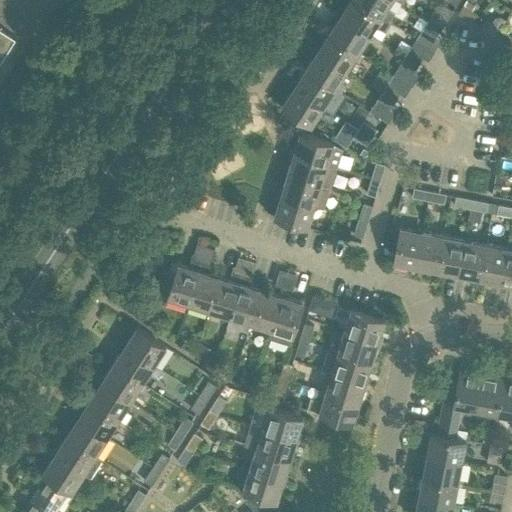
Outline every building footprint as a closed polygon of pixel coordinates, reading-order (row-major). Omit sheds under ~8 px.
[(386,30),(391,21),(390,20),(390,19),(383,14),(360,0),(350,0),(341,14),(371,33),(376,25),(386,30)] [(390,19),(395,12),(387,7),(391,0),(360,0),(383,14),(390,19)] [(440,2),(429,19),(430,19),(442,27),(453,10),(440,2)] [(473,22),(479,13),(465,4),(459,13),(473,22)] [(359,51),(371,33),(341,14),(330,32),(359,51)] [(437,36),(443,27),(442,27),(430,19),(424,28),(437,36)] [(496,36),(501,28),(487,19),(482,27),(496,36)] [(0,62),(17,36),(6,29),(0,25),(0,62)] [(412,27),(409,32),(415,36),(418,31),(412,27)] [(420,32),(417,37),(435,49),(442,39),(437,36),(424,28),(423,27),(420,32)] [(511,34),(501,28),(496,36),(510,45),(511,41),(511,34)] [(347,69),(359,51),(330,32),(318,50),(347,69)] [(400,41),(395,48),(405,55),(419,63),(423,57),(409,48),(410,48),(400,41)] [(341,92),(347,83),(341,79),(347,69),(318,50),(306,69),(335,87),(335,88),(341,92)] [(406,56),(401,64),(414,72),(419,64),(406,56)] [(323,105),(335,88),(335,87),(306,69),(295,86),(323,105)] [(387,84),(386,84),(387,85),(400,94),(405,97),(405,96),(412,85),(394,73),(387,84)] [(387,85),(383,92),(396,100),(400,94),(387,85)] [(282,106),(311,124),(323,105),(295,86),(282,106)] [(383,92),(378,100),(391,108),(396,100),(383,92)] [(359,129),(373,138),(378,129),(364,121),(359,129)] [(354,137),(368,146),(373,138),(359,129),(354,137)] [(337,167),(343,148),(334,142),(300,132),(294,153),(337,167)] [(331,187),(337,167),(294,153),(287,174),(331,187)] [(372,178),(381,181),(386,165),(377,162),(372,178)] [(504,184),(506,175),(498,173),(496,182),(504,184)] [(324,208),(331,187),(287,174),(281,194),(314,205),(324,208)] [(376,196),(381,181),(372,178),(367,193),(376,196)] [(428,200),(430,191),(414,188),(413,197),(428,200)] [(430,191),(428,200),(445,203),(447,194),(430,191)] [(308,226),(314,205),(281,194),(274,216),(308,226)] [(470,208),(472,199),(456,196),(455,205),(470,208)] [(472,199),(470,208),(487,211),(488,202),(472,199)] [(359,219),(368,222),(373,206),(364,203),(359,219)] [(511,216),(511,206),(500,204),(498,214),(511,216)] [(363,237),(368,222),(359,219),(354,234),(363,237)] [(416,265),(422,231),(400,226),(394,255),(393,260),(416,265)] [(436,269),(443,235),(422,231),(416,265),(436,269)] [(458,273),(464,239),(443,235),(436,269),(458,273)] [(479,277),(486,243),(464,239),(458,273),(479,277)] [(189,303),(206,247),(207,246),(197,243),(193,258),(193,259),(190,266),(178,262),(174,274),(163,270),(156,292),(167,296),(189,303)] [(500,281),(507,247),(486,243),(479,277),(500,281)] [(210,264),(215,249),(207,246),(206,247),(189,303),(209,309),(220,275),(207,272),(210,264)] [(388,261),(394,255),(385,246),(382,255),(388,261)] [(511,283),(511,248),(507,247),(500,281),(511,283)] [(230,315),(248,259),(238,256),(231,279),(220,275),(209,309),(230,315)] [(251,322),(262,288),(249,284),(256,262),(248,259),(230,315),(230,316),(227,324),(247,331),(250,322),(251,322)] [(284,287),(289,271),(280,269),(275,284),(284,287)] [(289,271),(284,287),(293,289),(297,274),(289,271)] [(271,328),(282,294),(262,288),(251,322),(271,328)] [(290,344),(298,316),(303,301),(282,294),(271,328),(268,337),(290,344)] [(325,300),(313,296),(309,308),(321,312),(325,300)] [(345,329),(379,339),(385,318),(352,308),(345,329)] [(300,339),(309,342),(314,325),(305,323),(300,339)] [(124,345),(154,364),(166,346),(137,326),(124,345)] [(372,360),(379,339),(345,329),(339,350),(372,360)] [(305,356),(309,342),(300,339),(295,353),(305,356)] [(201,343),(195,355),(209,362),(214,349),(201,343)] [(142,382),(154,364),(124,345),(113,363),(142,382)] [(339,350),(329,347),(323,367),(332,370),(366,380),(372,360),(339,350)] [(280,378),(289,380),(294,364),(285,362),(280,378)] [(130,401),(142,382),(113,363),(101,382),(130,401)] [(448,378),(438,433),(455,436),(462,405),(476,408),(483,373),(460,369),(458,380),(448,378)] [(359,401),(366,380),(332,370),(326,391),(359,401)] [(496,412),(503,377),(483,373),(476,408),(496,412)] [(511,379),(503,377),(496,412),(511,415),(511,379)] [(284,396),(289,380),(280,378),(275,393),(284,396)] [(200,394),(208,399),(217,385),(209,380),(200,394)] [(119,419),(130,401),(101,382),(89,400),(119,419)] [(352,423),(359,401),(326,391),(319,413),(352,423)] [(199,413),(208,399),(200,394),(191,408),(199,413)] [(218,414),(226,401),(219,396),(210,409),(218,414)] [(296,438),(303,416),(269,406),(271,399),(260,396),(251,424),(296,438)] [(107,437),(119,419),(89,400),(77,418),(107,437)] [(209,428),(218,414),(210,409),(201,423),(209,428)] [(176,430),(185,435),(193,422),(185,417),(176,430)] [(96,455),(107,437),(77,418),(66,436),(96,455)] [(290,458),(296,438),(251,424),(245,444),(256,448),(290,458)] [(176,449),(185,435),(176,430),(167,444),(176,449)] [(427,454),(462,461),(466,439),(455,436),(438,433),(431,432),(427,454)] [(186,446),(194,451),(203,437),(195,433),(186,446)] [(102,459),(96,455),(66,436),(54,454),(84,473),(90,477),(102,459)] [(489,452),(502,455),(503,446),(491,444),(489,452)] [(185,465),(194,451),(186,446),(177,460),(185,465)] [(284,479),(290,458),(256,448),(250,469),(284,479)] [(500,464),(502,455),(489,452),(487,461),(500,464)] [(153,466),(161,472),(170,458),(162,453),(153,466)] [(71,492),(84,473),(54,454),(42,473),(47,476),(48,476),(69,489),(68,490),(71,492)] [(458,482),(462,461),(427,454),(423,475),(458,482)] [(152,485),(161,472),(153,466),(144,480),(152,485)] [(284,479),(250,469),(243,490),(247,491),(245,498),(255,511),(257,511),(258,510),(262,511),(281,511),(284,501),(277,499),(284,479)] [(494,482),(506,484),(508,475),(495,473),(494,482)] [(454,503),(458,482),(423,475),(419,496),(454,503)] [(24,511),(53,511),(68,490),(69,489),(48,476),(47,476),(24,511)] [(504,493),(506,484),(494,482),(492,491),(504,493)] [(129,502),(138,507),(146,494),(138,489),(129,502)] [(503,502),(504,493),(492,491),(490,500),(503,502)] [(451,511),(454,503),(419,496),(415,511),(451,511)] [(134,511),(138,507),(129,502),(123,511),(134,511)]
